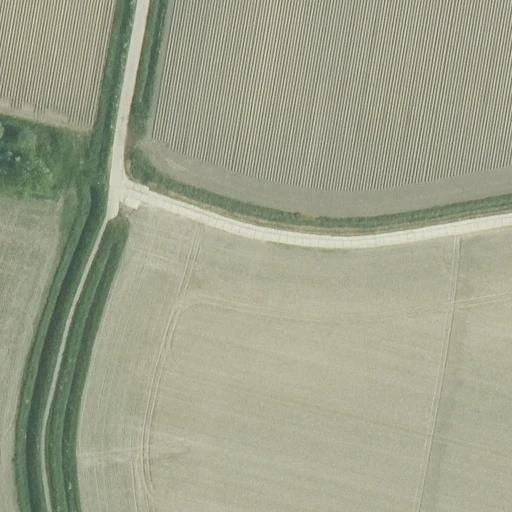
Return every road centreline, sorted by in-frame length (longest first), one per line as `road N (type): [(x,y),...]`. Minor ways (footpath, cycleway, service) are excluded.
road 1 (track): [(113,190),(241,231),(333,244),(511,222)]
road 2 (unclassified): [(141,0),(113,190)]
road 3 (track): [(113,190),(45,156),(0,148)]
